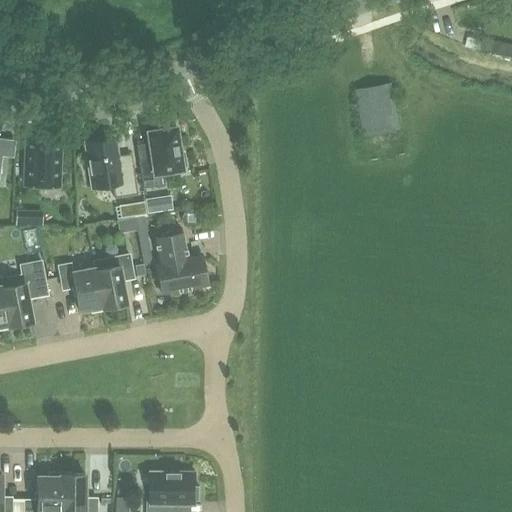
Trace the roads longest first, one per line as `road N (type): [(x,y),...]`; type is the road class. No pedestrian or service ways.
road 1 (residential): [(212,327),(233,301),(233,222),(221,150),(184,68)]
road 2 (residential): [(0,365),(212,327)]
road 3 (residential): [(212,434),(0,434)]
road 4 (tertiary): [(184,68),(383,0)]
road 5 (tertiary): [(0,81),(81,94),(184,68)]
